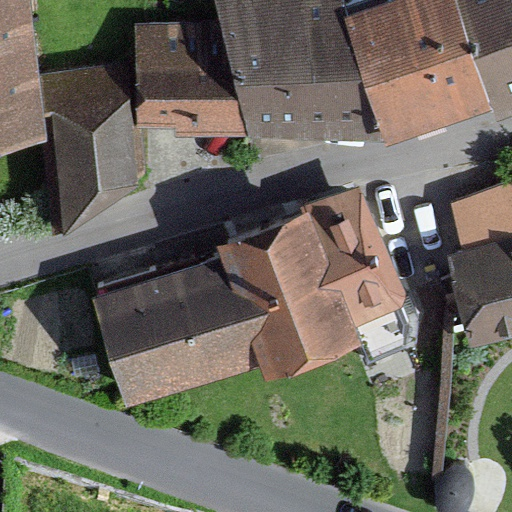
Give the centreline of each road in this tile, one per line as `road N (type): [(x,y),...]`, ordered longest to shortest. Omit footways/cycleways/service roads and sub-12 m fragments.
road 1 (residential): [(0,265),(511,124)]
road 2 (tertiary): [(0,397),(316,511)]
